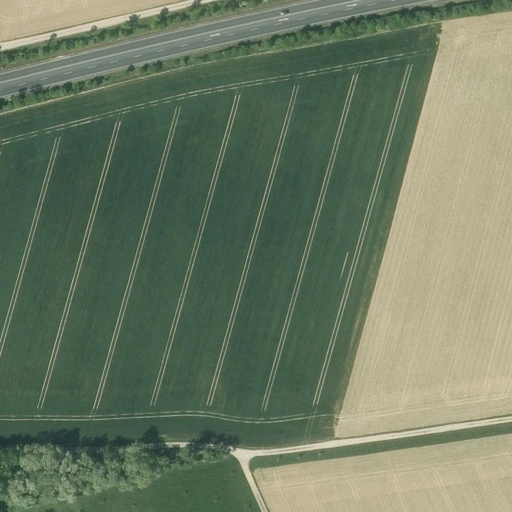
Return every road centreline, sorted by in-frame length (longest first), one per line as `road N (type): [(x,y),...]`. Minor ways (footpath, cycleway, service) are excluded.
road 1 (trunk): [(381,0),(0,87)]
road 2 (track): [(511,421),(238,453)]
road 3 (track): [(0,452),(196,445),(238,453)]
road 4 (track): [(215,0),(0,51)]
